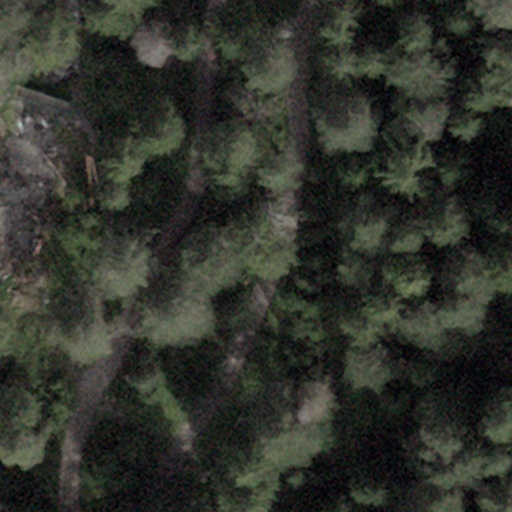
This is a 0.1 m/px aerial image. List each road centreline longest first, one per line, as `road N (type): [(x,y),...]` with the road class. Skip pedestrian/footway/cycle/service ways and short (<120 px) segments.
road 1 (track): [(307,0),(292,40),(298,215),(157,479),(151,511)]
road 2 (track): [(223,0),(204,153),(135,324),(98,379),(60,473),(68,511)]
